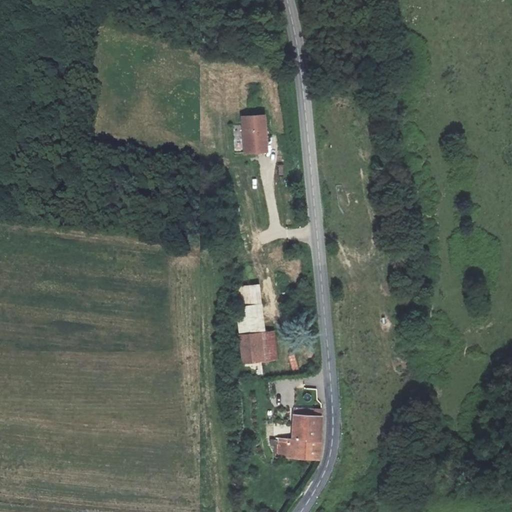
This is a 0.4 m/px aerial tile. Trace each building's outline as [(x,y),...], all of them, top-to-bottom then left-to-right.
[(245,121),(247,158),(270,156),(267,119),(245,121)] [(283,282),(281,291),(295,293),(296,283),(283,282)] [(258,341),(257,337),(254,314),(259,313),(257,294),(234,298),(241,343),(258,341)] [(277,362),(275,350),(273,339),(258,341),(241,343),(246,383),(263,381),(261,365),(277,362)] [(489,412),(479,412),(479,430),(489,430),(489,412)] [(293,414),(293,443),(321,440),(321,425),(320,413),(293,414)] [(293,443),(278,445),(278,462),(321,462),(321,440),(293,443)]
